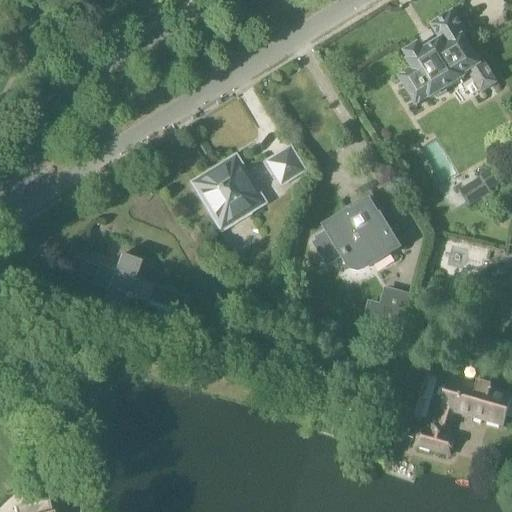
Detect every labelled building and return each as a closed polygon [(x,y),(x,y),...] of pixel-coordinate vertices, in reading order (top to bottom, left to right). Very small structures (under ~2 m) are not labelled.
[(463,37),(466,35),(452,12),(430,26),(439,42),(422,52),(418,45),(404,54),(408,61),(406,62),(411,70),(398,79),(408,95),(421,87),(429,100),(430,101),(434,98),(436,100),(447,93),(445,91),(464,79),(463,77),(469,74),(481,94),(496,84),(492,77),(493,76),(489,70),(488,71),(483,63),(480,65),(463,37)] [(415,108),(429,100),(421,87),(408,95),(415,108)] [(289,149),(266,163),(280,186),(303,171),(289,149)] [(234,159),(192,184),(220,230),(262,204),(234,159)] [(488,191),(503,183),(494,168),(479,177),(488,191)] [(396,248),(378,219),(384,216),(371,194),(319,226),(341,263),(347,260),(350,265),(353,268),(358,269),(363,268),(396,248)] [(134,279),(138,267),(140,263),(119,256),(114,271),(98,266),(91,286),(106,292),(99,312),(120,319),(125,304),(127,304),(129,304),(130,303),(131,302),(132,301),(163,312),(161,317),(175,322),(177,317),(179,318),(186,297),(134,279)] [(511,287),(499,284),(498,284),(491,312),(504,316),(511,287)] [(449,292),(428,287),(425,300),(446,305),(449,292)] [(400,331),(409,298),(386,291),(381,308),(370,305),(365,321),(400,331)] [(239,334),(246,330),(242,322),(235,326),(239,334)] [(396,360),(393,375),(411,380),(416,364),(396,360)] [(451,456),(456,438),(443,435),(450,412),(503,427),(511,396),(491,390),(492,386),(478,381),(476,387),(449,380),(442,408),(430,405),(423,430),(421,429),(416,446),(451,456)] [(50,511),(47,500),(14,508),(14,511),(50,511)]
